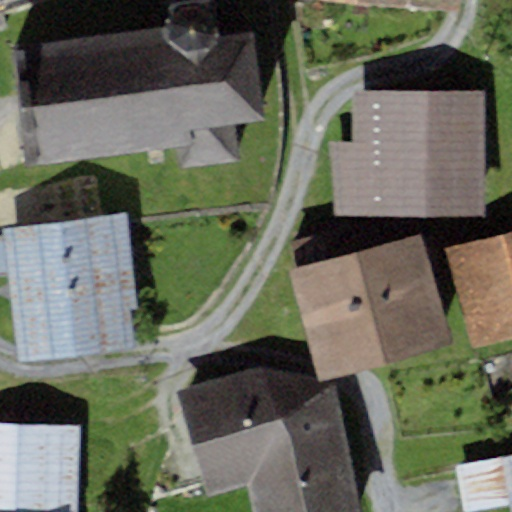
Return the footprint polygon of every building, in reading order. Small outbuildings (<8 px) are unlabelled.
[(15,44),(23,158),(180,147),(182,170),(230,166),(227,122),(265,119),(259,36),(216,39),(213,0),(144,0),(147,35),(15,44)] [(456,0),(362,0),(362,5),(456,11),(456,0)] [(489,94),(355,90),(353,143),(338,150),(336,212),(485,217),(489,94)] [(124,225),(6,239),(18,342),(47,357),(125,348),(120,307),(133,306),(124,225)] [(427,231),(290,266),(318,373),(454,338),(427,231)] [(511,234),(452,248),(473,345),(511,335),(511,234)] [(259,375),(185,395),(207,486),(252,480),(258,511),(353,511),(330,393),(259,375)] [(0,511),(73,511),(80,434),(0,428),(0,511)]
